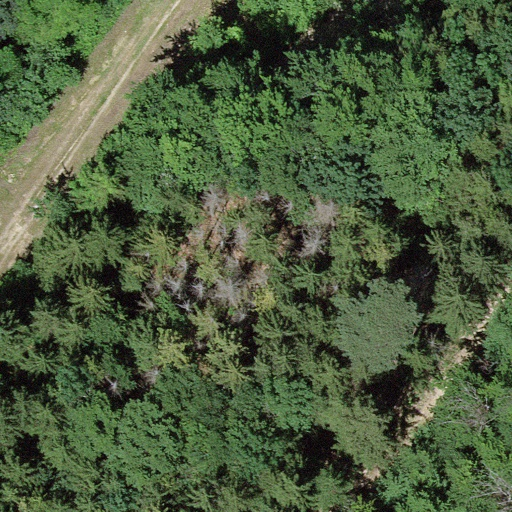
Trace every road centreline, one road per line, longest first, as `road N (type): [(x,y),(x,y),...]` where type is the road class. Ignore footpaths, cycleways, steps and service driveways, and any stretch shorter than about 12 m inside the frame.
road 1 (track): [(181,0),(71,171),(0,304)]
road 2 (track): [(327,511),(511,210)]
